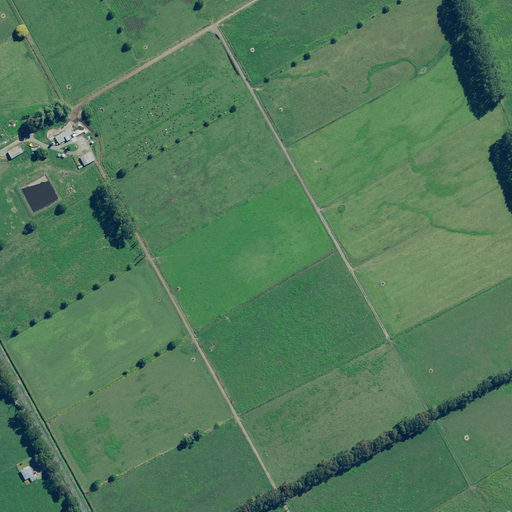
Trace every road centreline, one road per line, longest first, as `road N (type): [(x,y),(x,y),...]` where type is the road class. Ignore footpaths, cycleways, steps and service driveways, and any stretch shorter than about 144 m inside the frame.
road 1 (track): [(255,0),(27,136)]
road 2 (tertiary): [(85,511),(0,354)]
